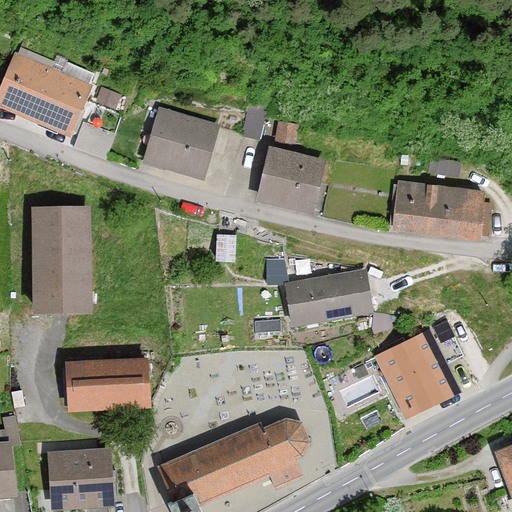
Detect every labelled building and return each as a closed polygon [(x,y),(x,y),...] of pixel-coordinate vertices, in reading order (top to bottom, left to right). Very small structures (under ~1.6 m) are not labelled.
[(94,85),(14,51),(0,84),(0,105),(73,136),(94,85)] [(218,123),(158,109),(145,163),(205,177),(218,123)] [(327,161),(269,149),(258,200),(316,213),(327,161)] [(487,190),(396,181),(392,228),(483,236),(487,190)] [(94,206),(32,208),(35,317),(97,315),(94,206)] [(365,272),(284,287),(292,333),(373,319),(365,272)] [(430,334),(376,362),(408,425),(463,396),(430,334)] [(149,363),(65,365),(67,412),(150,410),(149,363)] [(262,421),(157,466),(174,503),(194,495),(199,507),(272,476),(277,488),(305,476),(298,460),(305,457),(313,444),(304,422),(286,418),(265,427),(262,421)] [(24,440),(0,440),(0,496),(27,494),(24,440)] [(112,448),(46,450),(48,505),(114,502),(112,448)] [(201,511),(199,507),(194,495),(174,503),(169,505),(171,511),(201,511)]
